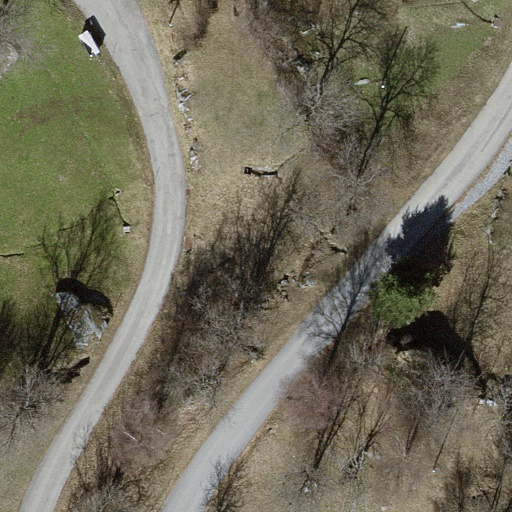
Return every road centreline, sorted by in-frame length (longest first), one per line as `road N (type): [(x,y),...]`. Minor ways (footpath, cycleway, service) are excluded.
road 1 (unclassified): [(73,0),(120,45),(154,155),(149,285),(31,511)]
road 2 (unclassified): [(196,511),(260,406),(511,103)]
